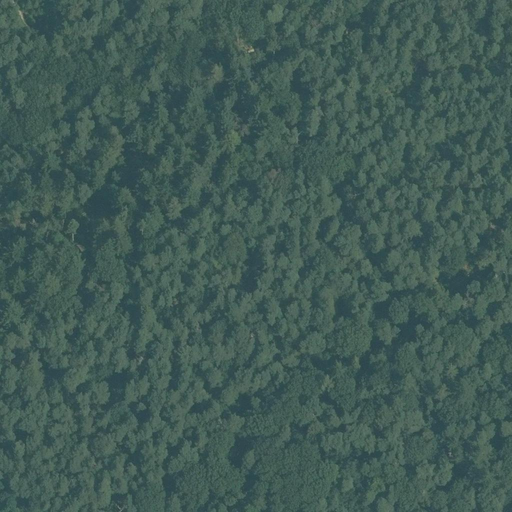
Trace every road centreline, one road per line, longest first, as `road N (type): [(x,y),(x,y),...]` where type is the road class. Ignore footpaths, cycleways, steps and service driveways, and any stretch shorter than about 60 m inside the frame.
road 1 (track): [(133,511),(511,226)]
road 2 (unknown): [(192,511),(182,474),(79,284),(34,237),(0,216)]
road 3 (unknown): [(278,0),(51,122),(24,161),(0,176)]
road 4 (track): [(237,0),(62,94),(51,122)]
road 5 (track): [(0,132),(62,94),(0,1)]
